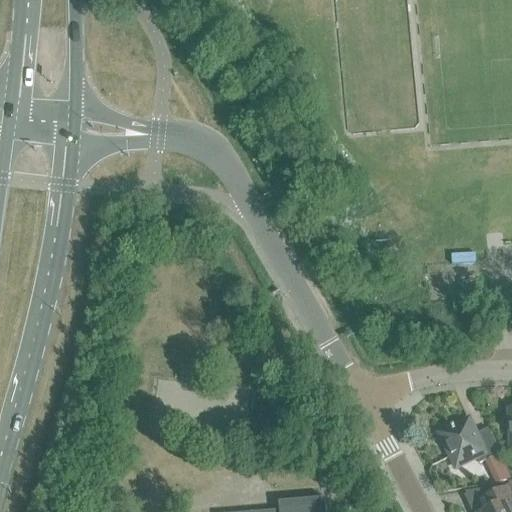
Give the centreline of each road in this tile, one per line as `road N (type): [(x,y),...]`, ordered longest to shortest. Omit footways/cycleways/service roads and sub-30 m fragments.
road 1 (tertiary): [(363,405),(254,212),(210,152),(72,127)]
road 2 (secondary): [(0,474),(48,278),(72,127)]
road 3 (unknown): [(175,511),(199,494),(229,488),(400,470)]
road 4 (residential): [(511,373),(425,380),(363,405)]
road 5 (secondary): [(72,127),(75,0)]
road 6 (tertiary): [(424,511),(363,405)]
road 7 (secondary): [(24,0),(10,120)]
